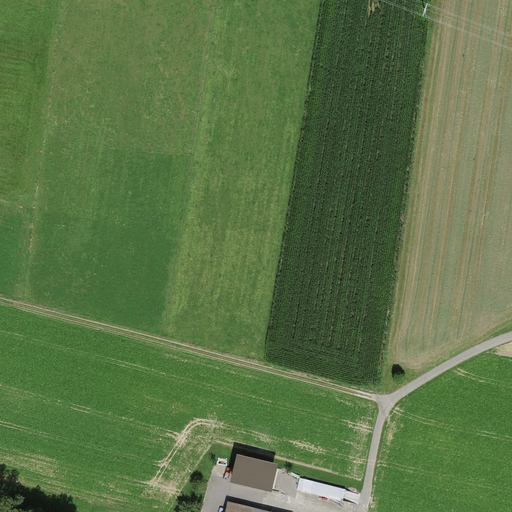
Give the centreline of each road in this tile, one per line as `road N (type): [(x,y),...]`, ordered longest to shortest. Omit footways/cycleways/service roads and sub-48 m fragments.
road 1 (track): [(391,409),(0,310)]
road 2 (track): [(365,511),(391,409),(411,387),(474,349),(511,337)]
